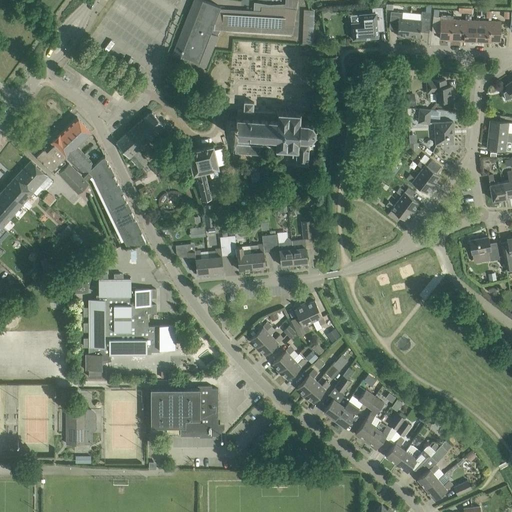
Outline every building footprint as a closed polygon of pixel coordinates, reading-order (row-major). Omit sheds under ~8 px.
[(204,0),(194,0),(174,54),(181,57),(181,55),(199,62),(198,64),(206,67),(219,35),(217,34),(220,29),(293,33),(298,0),(285,0),(285,5),(269,5),(269,7),(261,7),(261,11),(220,8),(221,6),(204,0)] [(378,36),(377,30),(384,30),(382,6),(372,6),(372,13),(359,14),(360,14),(360,22),(352,22),(351,22),(351,23),(352,23),(353,38),(353,39),(377,36),(377,37),(378,37),(378,36)] [(410,18),(409,36),(420,37),(421,28),(423,28),(424,22),(430,23),(431,11),(430,11),(431,6),(425,6),(425,11),(422,11),(421,13),(421,19),(410,18)] [(313,43),(314,9),(303,9),(303,43),(313,43)] [(391,11),(390,19),(396,20),(396,25),(398,26),(397,35),(409,36),(410,18),(402,17),(403,12),(391,11)] [(440,38),(452,39),(453,19),(453,15),(441,15),(440,38)] [(452,39),(464,39),(465,20),(453,19),(452,39)] [(464,39),(476,40),(477,20),(465,20),(464,39)] [(476,40),(488,40),(489,21),(477,20),(476,40)] [(489,21),(488,40),(500,41),(501,21),(489,21)] [(427,80),(428,90),(428,92),(436,92),(437,101),(443,100),(453,100),(452,86),(446,86),(445,79),(427,80)] [(511,80),(506,85),(508,89),(503,92),(505,99),(511,97),(511,80)] [(407,95),(409,106),(416,105),(414,93),(407,95)] [(286,148),(286,150),(287,150),(287,148),(293,148),(293,156),(296,156),(296,163),(308,164),(309,142),(307,142),(307,139),(311,138),(312,140),(313,139),(312,138),(315,134),(317,135),(317,134),(315,133),(316,129),(318,129),(317,127),(315,128),(313,125),(314,123),(313,122),(312,124),(308,122),(308,120),(307,120),(307,122),(300,121),(300,120),(300,113),(302,111),(301,110),(299,112),(290,111),(290,109),(288,109),(288,111),(280,110),(280,108),(279,108),(279,110),(276,110),(276,111),(253,110),(254,102),(244,101),(244,109),(238,109),(237,115),(236,115),(236,119),(235,119),(235,121),(229,121),(228,120),(228,119),(227,119),(226,120),(225,120),(224,130),(226,130),(226,132),(227,132),(227,131),(235,131),(235,133),(235,137),(236,137),(235,152),(259,153),(260,145),(274,145),(274,147),(276,147),(276,149),(278,149),(278,147),(286,148)] [(417,123),(429,124),(430,109),(418,108),(417,123)] [(116,142),(129,156),(130,155),(141,168),(147,162),(137,150),(165,125),(152,111),(116,142)] [(77,117),(51,142),(54,144),(66,156),(84,174),(89,169),(94,164),(88,157),(85,154),(77,145),(91,132),(92,131),(77,117)] [(490,120),(489,134),(511,136),(511,122),(508,122),(490,120)] [(452,134),(454,134),(453,121),(443,122),(435,122),(436,143),(443,143),(453,142),(452,134)] [(511,136),(489,134),(487,148),(505,150),(506,141),(511,141),(511,136)] [(44,149),(37,155),(45,163),(55,173),(66,162),(63,159),(66,156),(54,144),(46,151),(44,149)] [(212,197),(205,170),(219,167),(216,154),(213,145),(188,151),(191,160),(193,173),(195,172),(202,199),(212,197)] [(89,169),(84,174),(87,177),(89,176),(91,174),(94,176),(124,239),(126,244),(144,242),(146,241),(105,155),(104,156),(101,157),(94,164),(89,169)] [(422,168),(421,170),(436,181),(440,175),(437,173),(442,167),(430,158),(425,164),(420,160),(417,164),(422,168)] [(47,174),(31,160),(16,176),(32,191),(47,174)] [(59,173),(79,193),(89,183),(69,163),(59,173)] [(142,167),(149,174),(153,169),(147,163),(142,167)] [(393,167),(389,172),(394,176),(397,171),(393,167)] [(436,181),(421,170),(415,178),(410,174),(407,178),(426,193),(431,187),(432,188),(437,182),(436,181)] [(488,175),(493,199),(503,197),(503,199),(510,198),(510,196),(511,195),(511,170),(507,172),(509,180),(495,182),(493,174),(488,175)] [(16,176),(5,187),(22,203),(32,191),(16,176)] [(378,184),(385,189),(388,185),(381,180),(378,184)] [(5,187),(0,193),(0,223),(2,225),(22,203),(5,187)] [(398,200),(414,212),(416,209),(415,208),(419,202),(400,187),(396,191),(402,195),(398,200)] [(43,199),(50,204),(55,198),(49,192),(43,199)] [(368,198),(375,204),(379,199),(371,193),(368,198)] [(387,213),(397,220),(400,216),(406,220),(410,214),(412,215),(414,212),(398,200),(394,205),(389,201),(386,205),(391,209),(387,213)] [(205,204),(207,225),(215,225),(213,203),(205,204)] [(288,207),(291,213),(297,210),(294,204),(288,207)] [(45,214),(40,219),(50,229),(55,223),(45,214)] [(302,221),(304,236),(312,236),(311,220),(302,221)] [(68,225),(60,232),(65,237),(73,229),(68,225)] [(235,235),(227,236),(228,238),(228,245),(236,244),(235,236),(235,235)] [(223,236),(220,236),(221,245),(228,245),(228,238),(227,236),(223,236)] [(488,250),(490,260),(500,258),(497,242),(489,243),(488,236),(469,240),(472,253),(488,250)] [(284,241),(278,242),(279,250),(281,265),(294,263),(292,240),(287,237),(284,241)] [(507,240),(501,242),(506,269),(511,267),(511,237),(507,238),(507,240)] [(305,239),(292,240),(294,263),(308,262),(305,239)] [(48,242),(43,247),(48,253),(53,248),(48,242)] [(263,243),(250,245),(252,268),(266,266),(264,251),(263,243)] [(250,245),(236,246),(237,254),(239,269),(252,268),(250,245)] [(216,256),(209,256),(210,272),(224,271),(222,255),(221,248),(216,249),(216,250),(216,256)] [(195,251),(187,252),(188,256),(188,259),(195,258),(197,274),(210,272),(209,256),(201,257),(200,251),(200,250),(195,251)] [(35,266),(30,272),(33,275),(39,269),(35,266)] [(160,351),(160,348),(176,348),(176,325),(160,325),(146,325),(146,321),(148,321),(148,312),(156,312),(156,304),(151,304),(151,296),(156,296),(156,288),(135,288),(135,290),(131,290),(131,276),(130,276),(130,278),(123,278),(123,273),(115,273),(115,278),(107,278),(107,273),(99,273),(99,294),(100,294),(100,299),(87,299),(89,299),(89,307),(84,307),(84,315),(89,315),(89,322),(84,322),(84,330),(89,330),(89,337),(84,338),(84,346),(88,346),(88,353),(85,353),(86,368),(85,368),(85,369),(89,369),(89,375),(88,375),(88,376),(103,376),(103,375),(102,375),(102,369),(103,368),(102,368),(102,361),(110,360),(110,354),(146,354),(146,356),(147,356),(147,349),(151,349),(151,351),(160,351)] [(307,301),(304,302),(313,321),(318,318),(321,324),(325,322),(315,300),(308,303),(307,301)] [(313,321),(304,302),(300,304),(301,306),(295,309),(302,325),(305,331),(310,329),(307,323),(313,321)] [(280,318),(286,315),(283,310),(277,313),(280,318)] [(269,316),(271,322),(278,319),(275,313),(269,316)] [(253,345),(256,348),(274,330),(270,326),(271,325),(268,321),(250,338),(255,344),(253,345)] [(302,325),(295,329),(297,333),(299,335),(300,335),(301,336),(304,335),(303,333),(306,332),(305,331),(302,325)] [(282,331),(290,339),(295,333),(288,326),(282,331)] [(325,335),(330,342),(339,337),(334,329),(325,335)] [(274,330),(256,348),(259,351),(260,349),(265,354),(283,337),(280,334),(279,335),(274,330)] [(316,342),(312,346),(319,353),(323,349),(316,342)] [(291,345),(273,362),(278,368),(276,369),(279,372),(294,358),(298,353),(291,345)] [(312,350),(305,356),(311,363),(318,356),(312,350)] [(341,354),(333,364),(340,370),(342,367),(348,360),(341,354)] [(294,358),(279,372),(282,375),(283,373),(288,378),(306,361),(302,358),(298,362),(294,358)] [(312,364),(318,370),(324,364),(318,358),(312,364)] [(331,366),(326,372),(333,378),(340,370),(333,364),(331,366)] [(348,367),(344,373),(349,377),(354,371),(348,367)] [(301,394),(304,396),(318,381),(313,377),(318,372),(314,369),(297,387),(302,392),(301,394)] [(349,377),(344,373),(335,386),(343,392),(351,381),(348,379),(349,377)] [(318,381),(304,396),(307,399),(308,397),(314,402),(330,384),(326,380),(322,385),(318,381)] [(151,385),(151,426),(180,425),(180,435),(218,435),(223,430),(218,425),(218,388),(212,388),(212,385),(151,385)] [(359,399),(368,405),(375,396),(366,389),(359,399)] [(349,399),(338,392),(324,410),(335,418),(349,399)] [(375,396),(368,405),(373,409),(377,412),(384,402),(375,396)] [(349,399),(335,418),(346,426),(359,407),(349,399)] [(373,409),(355,433),(360,436),(361,435),(367,439),(376,426),(377,425),(380,420),(381,419),(377,416),(374,416),(377,412),(373,409)] [(67,412),(67,443),(92,443),(92,412),(67,412)] [(390,424),(397,429),(404,419),(405,418),(398,413),(390,424)] [(384,414),(381,420),(390,424),(393,419),(384,414)] [(418,420),(424,424),(429,418),(422,414),(418,420)] [(396,430),(403,435),(411,424),(404,419),(397,429),(396,430)] [(376,426),(367,439),(373,443),(371,445),(376,448),(391,428),(388,426),(389,425),(386,423),(386,425),(380,420),(377,425),(376,426)] [(386,455),(397,463),(406,450),(400,446),(404,439),(399,436),(386,455)] [(445,439),(430,456),(437,462),(452,445),(445,439)] [(406,450),(397,463),(408,471),(415,461),(420,466),(439,445),(435,441),(431,446),(429,443),(423,449),(422,448),(420,449),(411,443),(406,450)] [(465,457),(470,462),(476,456),(472,451),(465,457)] [(435,463),(418,478),(426,488),(439,478),(444,473),(435,463)] [(439,478),(426,488),(435,499),(453,484),(449,479),(444,484),(439,478)] [(452,486),(456,495),(470,488),(466,479),(452,486)]
